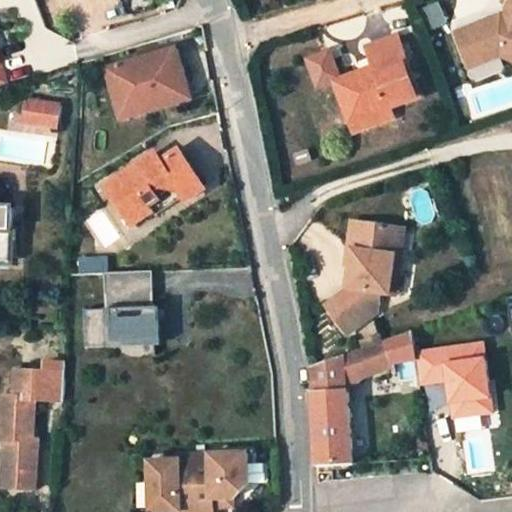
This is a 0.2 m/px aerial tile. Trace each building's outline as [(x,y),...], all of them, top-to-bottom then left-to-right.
[(456,29),(465,55),(480,50),(484,60),(500,54),(511,59),(511,0),(510,0),(504,12),(503,12),(504,16),(498,18),(493,17),(493,16),(456,29)] [(391,107),(422,94),(406,52),(399,33),(368,45),(375,64),(336,80),(352,122),(391,107)] [(191,99),(175,50),(142,60),(143,65),(134,68),(133,63),(108,70),(119,107),(136,101),(140,115),(191,99)] [(465,55),(469,65),(484,60),(480,50),(465,55)] [(50,102),(13,100),(12,122),(49,124),(50,102)] [(123,120),(140,115),(136,101),(119,107),(123,120)] [(355,130),(394,115),(391,107),(352,122),(355,130)] [(164,150),(157,155),(162,162),(169,158),(164,150)] [(180,196),(200,183),(179,151),(169,158),(162,162),(157,155),(108,188),(134,227),(157,212),(154,208),(178,193),(180,196)] [(159,216),(183,201),(180,196),(178,193),(154,208),(157,212),(159,216)] [(0,264),(11,265),(13,209),(0,208),(0,264)] [(385,296),(391,257),(399,258),(403,230),(394,229),(354,224),(353,224),(351,223),(349,223),(345,250),(353,252),(350,268),(346,290),(324,308),(346,336),(375,313),(378,295),(385,296)] [(350,268),(353,252),(345,250),(342,266),(350,268)] [(391,257),(385,296),(394,297),(399,258),(391,257)] [(84,311),(85,347),(160,346),(158,306),(153,306),(151,270),(103,275),(105,310),(84,311)] [(411,330),(345,355),(346,367),(365,362),(367,373),(391,365),(396,392),(419,386),(414,350),(411,330)] [(414,350),(421,384),(444,383),(442,364),(486,357),(485,340),(414,350)] [(347,389),(346,367),(345,355),(313,366),(316,391),(347,389)] [(484,357),(442,364),(444,383),(447,402),(488,397),(484,357)] [(347,389),(367,373),(365,362),(346,367),(347,389)] [(65,374),(18,371),(16,397),(4,396),(2,440),(10,440),(8,488),(37,489),(41,442),(36,442),(38,400),(62,401),(65,374)] [(352,463),(347,389),(316,391),(313,391),(317,466),(352,463)] [(451,404),(453,417),(493,414),(491,399),(451,404)] [(195,454),(197,511),(213,511),(213,507),(213,499),(233,498),(237,498),(250,482),(249,452),(195,454)] [(197,511),(195,454),(178,455),(179,460),(149,461),(150,511),(197,511)] [(213,507),(233,506),(233,498),(213,499),(213,507)]
